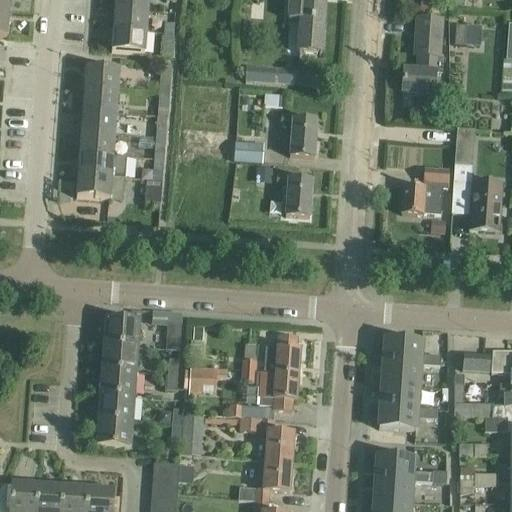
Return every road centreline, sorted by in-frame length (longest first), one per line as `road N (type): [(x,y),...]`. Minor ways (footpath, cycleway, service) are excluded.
road 1 (residential): [(348,310),(371,0)]
road 2 (residential): [(32,286),(53,0)]
road 3 (unclassified): [(348,310),(75,291)]
road 4 (unclassified): [(133,511),(136,470),(86,466),(69,449),(75,291)]
road 5 (residential): [(334,511),(348,310)]
road 6 (unclassified): [(511,322),(348,310)]
